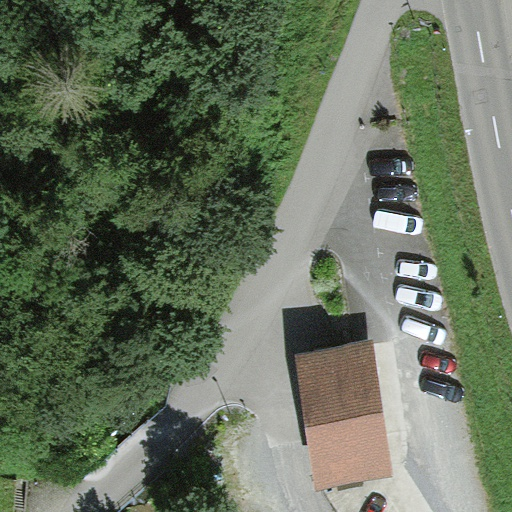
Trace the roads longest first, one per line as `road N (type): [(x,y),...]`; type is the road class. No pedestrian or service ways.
road 1 (residential): [(389,0),(297,223),(235,346),(81,511)]
road 2 (tertiary): [(511,199),(474,0)]
